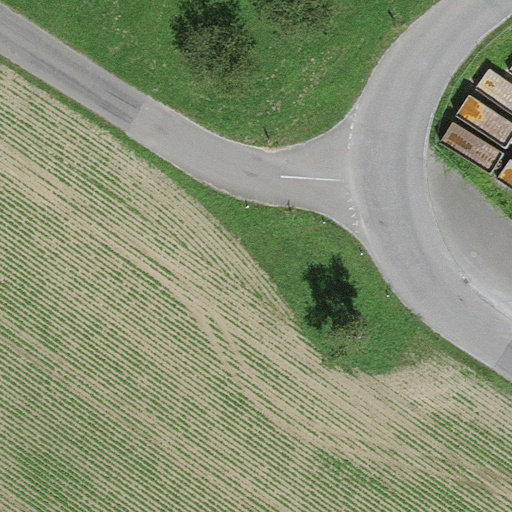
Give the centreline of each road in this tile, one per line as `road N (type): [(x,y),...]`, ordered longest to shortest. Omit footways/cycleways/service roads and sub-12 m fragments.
road 1 (unclassified): [(0,30),(227,164),(314,181),(386,179)]
road 2 (unclassified): [(386,179),(393,217),(433,293),(511,351)]
road 3 (unclassified): [(386,179),(387,135),(401,91),(423,56),(485,0)]
